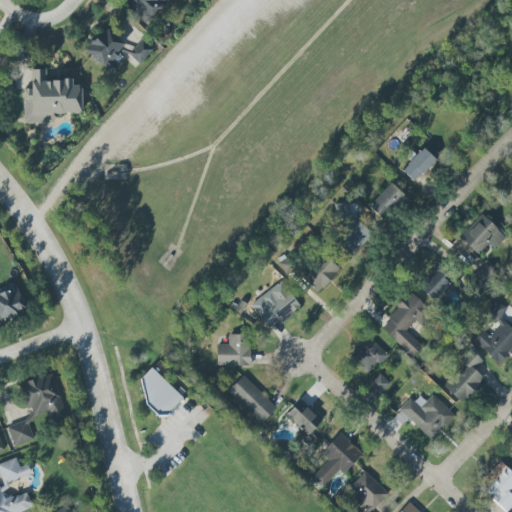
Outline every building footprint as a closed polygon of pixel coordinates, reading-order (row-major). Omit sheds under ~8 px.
[(123,0),(143,23),(168,0),(123,0)] [(116,64),(112,62),(123,41),(99,28),(85,56),(113,71),(116,64)] [(152,50),(141,40),(127,53),(138,64),(152,50)] [(23,123),(53,123),(52,113),(81,113),(81,85),(72,85),(72,80),(45,80),(45,69),(31,69),(31,89),(23,89),(23,123)] [(401,170),(414,182),(435,160),(422,147),(401,170)] [(367,207),(382,221),(405,197),(390,183),(367,207)] [(487,243),(494,249),(505,237),(480,214),(459,238),(477,254),(487,243)] [(334,240),(351,254),(370,232),(352,217),(334,240)] [(339,271),(323,253),(299,275),(316,293),(339,271)] [(433,302),(453,280),(436,264),(416,286),(433,302)] [(486,285),(495,274),(483,264),(474,276),(486,285)] [(300,307),(280,281),(249,304),(267,328),(278,320),(279,322),(300,307)] [(0,320),(24,314),(15,282),(0,286),(0,320)] [(405,330),(415,320),(418,323),(430,311),(411,293),(379,327),(412,358),(422,347),(405,330)] [(497,364),(511,347),(511,329),(501,319),(505,306),(487,300),(482,316),(493,319),(499,325),(488,336),(480,328),(470,338),(497,364)] [(249,366),(249,335),(227,334),(227,344),(216,344),(215,366),(249,366)] [(368,374),(386,354),(368,337),(349,357),(368,374)] [(482,361),(468,348),(458,359),(464,364),(443,386),(460,402),(482,378),(474,370),(482,361)] [(182,397),(150,368),(133,386),(164,416),(182,397)] [(18,384),(29,417),(6,425),(12,446),(33,440),(26,419),(47,413),(50,422),(66,417),(52,373),(18,384)] [(369,385),(380,394),(389,383),(378,374),(369,385)] [(276,407),(242,375),(227,391),(260,423),(276,407)] [(430,440),(453,415),(431,395),(419,408),(409,398),(398,410),(430,440)] [(321,419),(297,400),(283,416),(307,436),(321,419)] [(343,474),(362,454),(339,432),(320,452),(328,459),(310,477),(321,488),(339,470),(343,474)] [(0,511),(23,511),(32,509),(24,489),(11,494),(7,482),(30,474),(27,464),(18,467),(15,458),(0,462),(0,477),(2,484),(0,484),(0,511)] [(511,496),(510,494),(511,492),(511,473),(502,465),(480,489),(505,511),(511,504),(511,496)] [(369,511),(387,493),(364,471),(348,488),(353,493),(350,497),(363,510),(360,511),(369,511)] [(418,511),(408,502),(398,511),(418,511)]
